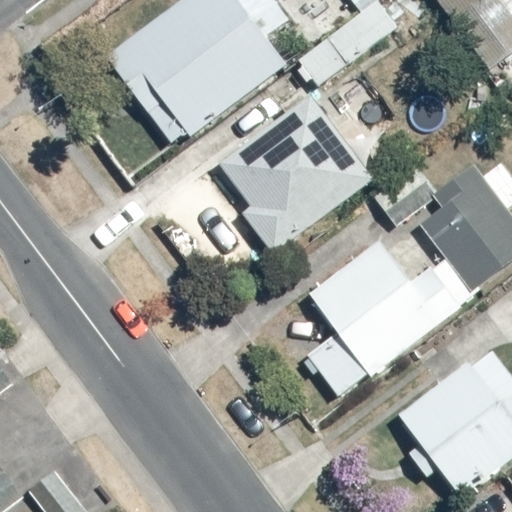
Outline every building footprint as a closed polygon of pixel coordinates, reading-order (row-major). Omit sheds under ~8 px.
[(287,21),(271,0),(184,0),(109,55),(177,147),(290,64),(268,35),(287,21)] [(348,0),(363,23),(330,45),(344,67),(428,13),(419,0),(348,0)] [(480,0),(440,0),(454,19),(480,0)] [(511,58),(511,0),(502,0),(461,26),(491,72),(511,58)] [(374,178),(309,94),(221,162),(256,207),(249,213),(279,252),(374,178)] [(415,166),(373,198),(398,230),(440,198),(415,166)] [(339,399),(471,300),(511,269),(511,219),(480,177),(415,226),(441,261),(414,281),(382,239),(309,293),(340,333),(308,357),(339,399)] [(511,457),(511,375),(491,349),(403,416),(464,495),(511,457)] [(0,409),(21,394),(0,365),(0,409)] [(0,511),(90,511),(54,462),(21,487),(0,459),(0,511)]
